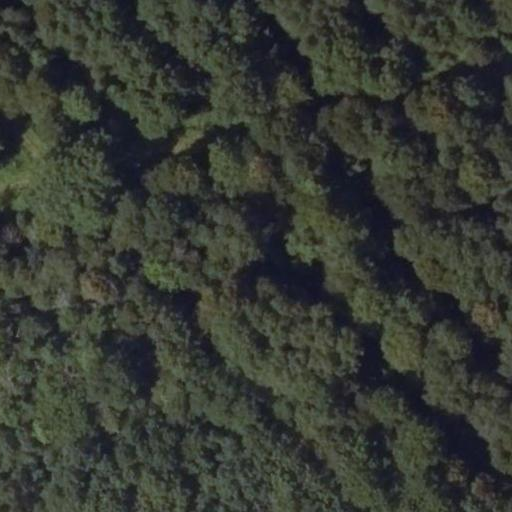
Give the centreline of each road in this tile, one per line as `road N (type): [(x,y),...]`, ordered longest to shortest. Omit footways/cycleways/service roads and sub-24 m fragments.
road 1 (track): [(360,511),(0,94)]
road 2 (track): [(0,190),(19,190),(64,168),(511,67)]
